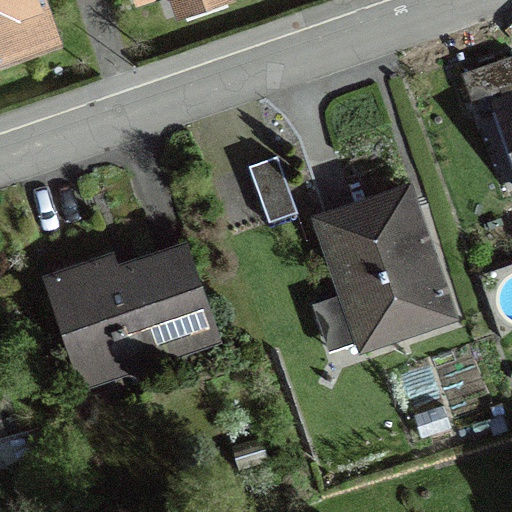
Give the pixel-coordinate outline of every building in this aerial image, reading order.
[(0,0),(0,79),(62,59),(42,0),(0,0)] [(136,0),(142,15),(172,5),(181,30),(230,13),(225,0),(136,0)] [(496,111),(511,105),(511,68),(466,84),(474,109),(493,102),(496,111)] [(511,105),(496,111),(511,158),(511,105)] [(276,156),(249,167),(268,222),(299,213),(276,156)] [(459,334),(411,195),(319,227),(346,305),(360,349),(366,365),(459,334)] [(116,265),(48,286),(86,400),(219,356),(187,256),(120,277),(116,265)] [(360,349),(346,305),(319,313),(333,357),(360,349)]
